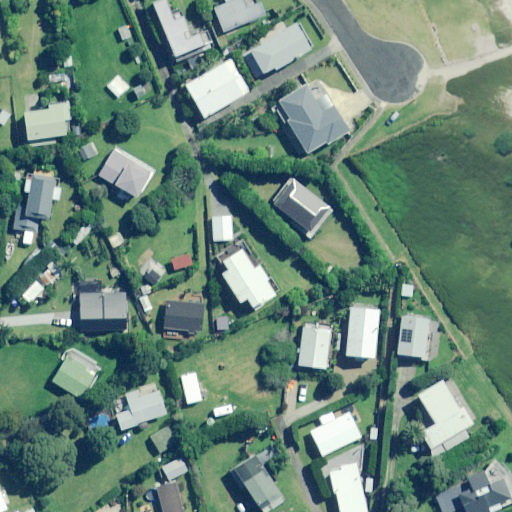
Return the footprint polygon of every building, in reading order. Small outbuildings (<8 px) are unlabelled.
[(247,9),(243,0),(226,0),(228,4),(215,9),(224,33),(266,17),(261,3),(247,9)] [(212,21),(202,24),(205,33),(198,35),(201,43),(209,41),(212,50),(219,48),(212,21)] [(311,49),(297,25),(243,57),(257,79),(275,68),(276,70),(311,49)] [(198,41),(172,51),(178,67),(204,57),(198,41)] [(250,93),(231,60),(186,85),(205,118),(250,93)] [(131,88),(119,76),(108,87),(120,98),(131,88)] [(151,83),(135,89),(139,99),(155,93),(151,83)] [(310,91),(307,87),(280,103),(290,119),(288,121),(307,155),(328,143),(329,144),(349,132),(321,85),(310,91)] [(72,120),(69,104),(49,107),(50,110),(23,114),(28,142),(66,135),(64,121),(72,120)] [(0,116),(0,123),(5,126),(12,114),(4,110),(0,116)] [(100,154),(95,142),(82,148),(88,160),(100,154)] [(154,173),(116,150),(99,176),(138,200),(154,173)] [(56,179),(28,174),(25,192),(30,193),(27,209),(18,207),(14,230),(38,234),(40,219),(50,221),(54,200),(60,201),(62,189),(54,187),(56,179)] [(329,209),(292,179),(273,204),(311,233),(329,209)] [(234,240),(232,217),(213,218),(215,242),(234,240)] [(126,243),(121,234),(110,240),(115,249),(126,243)] [(255,269),(242,250),(224,262),(229,271),(222,275),(241,304),(247,299),(254,310),(276,296),(267,282),(270,281),(260,266),(255,269)] [(63,275),(56,266),(41,277),(48,286),(63,275)] [(45,289),(37,282),(24,297),(31,304),(45,289)] [(203,305),(167,302),(164,330),(201,333),(203,305)] [(379,303),(368,302),(367,310),(350,309),(347,357),(376,359),(379,303)] [(430,320),(402,317),(398,356),(426,358),(430,320)] [(228,319),(218,319),(218,330),(228,330),(228,319)] [(332,329),(304,326),(299,366),(328,370),(332,329)] [(104,368),(74,349),(53,382),(83,401),(104,368)] [(459,411),(442,382),(418,396),(436,425),(422,433),(436,458),(470,438),(466,429),(473,425),(463,409),(459,411)] [(142,398),(139,391),(126,395),(132,411),(117,416),(122,431),(168,414),(160,391),(142,398)] [(362,438),(351,414),(311,432),(323,457),(362,438)] [(178,445),(169,428),(151,437),(160,454),(178,445)] [(368,511),(362,487),(367,450),(363,444),(319,470),(324,479),(330,475),(340,511),(368,511)] [(269,511),(285,502),(256,457),(235,471),(262,511),(269,511)] [(189,472),(183,459),(164,468),(169,481),(189,472)] [(489,486),(483,472),(467,479),(472,490),(465,493),(461,485),(436,496),(442,511),(455,511),(456,511),(488,511),(511,500),(511,499),(503,480),(489,486)] [(185,511),(177,483),(157,488),(163,511),(185,511)] [(0,511),(3,511),(9,510),(0,487),(0,511)]
